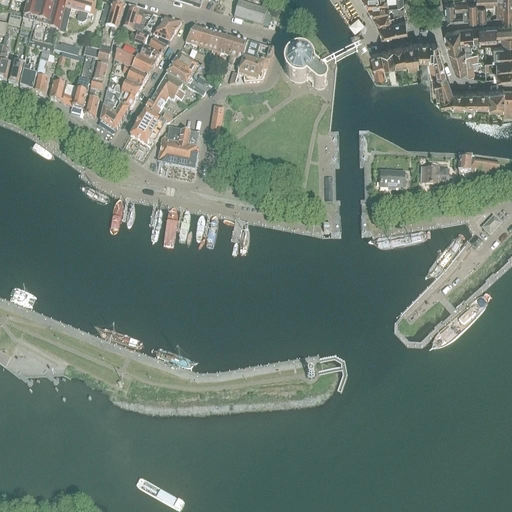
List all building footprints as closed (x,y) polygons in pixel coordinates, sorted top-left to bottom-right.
[(28,0),(21,31),(32,34),(29,49),(53,56),(59,33),(67,0),(28,0)] [(67,0),(59,33),(66,35),(71,12),(79,14),(78,20),(78,22),(79,24),(83,25),(85,24),(87,22),(88,16),(93,17),(97,0),(67,0)] [(172,0),(200,8),(202,0),(204,0),(218,4),(218,0),(172,0)] [(476,20),(476,3),(476,0),(474,0),(475,3),(467,3),(468,9),(468,20),(476,20)] [(263,27),(268,12),(239,3),(235,18),(263,27)] [(389,9),(387,5),(387,3),(367,6),(373,14),(389,10),(389,9)] [(464,21),(468,20),(468,9),(455,10),(444,3),(445,20),(448,22),(464,21)] [(494,7),(494,4),(476,3),(476,20),(478,20),(486,20),(486,7),(494,7)] [(511,15),(511,3),(497,4),(497,17),(502,17),(502,20),(511,15)] [(111,8),(106,27),(112,29),(110,38),(114,39),(123,7),(112,4),(111,8)] [(403,4),(390,5),(387,5),(389,9),(391,9),(391,14),(404,12),(403,4)] [(106,6),(100,26),(106,27),(111,8),(106,6)] [(124,27),(123,29),(141,35),(144,30),(135,26),(139,12),(129,9),(125,24),(124,27)] [(378,24),(390,22),(405,18),(405,14),(390,15),(389,10),(373,14),(378,24)] [(23,17),(11,14),(8,25),(20,28),(23,17)] [(408,31),(405,18),(390,22),(392,34),(408,31)] [(164,19),(159,27),(176,33),(182,24),(164,19)] [(392,34),(390,22),(378,24),(383,36),(392,34)] [(497,42),(501,42),(501,46),(511,45),(511,27),(511,25),(496,27),(497,37),(497,40),(497,42)] [(170,43),(176,33),(159,27),(153,36),(155,37),(170,43)] [(196,27),(186,44),(198,48),(205,30),(196,27)] [(496,27),(479,28),(479,41),(497,40),(497,37),(496,27)] [(460,30),(460,29),(444,32),(448,50),(448,51),(466,50),(466,52),(472,52),(471,45),(473,45),(473,41),(479,41),(479,28),(478,28),(479,28),(460,30)] [(205,30),(198,48),(208,51),(214,32),(205,30)] [(214,32),(208,51),(212,52),(212,55),(214,56),(213,59),(215,59),(223,35),(218,34),(214,32)] [(138,34),(134,44),(145,48),(145,47),(149,38),(142,35),(138,34)] [(223,35),(215,59),(220,61),(221,55),(230,58),(231,54),(232,51),(236,39),(223,35)] [(230,58),(228,65),(233,67),(235,59),(242,62),(248,43),(236,39),(232,51),(231,54),(230,58)] [(153,40),(149,48),(156,52),(162,55),(167,48),(153,40)] [(403,45),(408,66),(409,69),(419,67),(418,63),(418,42),(403,45)] [(430,63),(430,61),(430,43),(418,42),(418,63),(430,63)] [(243,62),(238,76),(239,76),(245,78),(244,81),(244,84),(263,83),(266,73),(265,73),(266,68),(267,68),(268,67),(270,61),(257,57),(260,47),(248,43),(242,62),(243,62)] [(430,61),(431,71),(430,71),(431,76),(434,76),(445,73),(438,45),(436,43),(430,43),(430,61)] [(397,68),(408,66),(403,45),(392,48),(397,66),(397,68)] [(511,58),(511,45),(501,46),(493,47),(494,59),(504,58),(504,59),(511,58)] [(125,46),(123,52),(127,53),(155,67),(162,55),(156,52),(148,48),(145,47),(145,48),(142,52),(138,52),(125,46)] [(4,48),(0,66),(0,82),(7,84),(11,65),(6,64),(9,49),(4,48)] [(84,57),(85,58),(95,61),(98,62),(108,64),(110,54),(99,51),(86,48),(84,57)] [(392,48),(381,51),(385,68),(397,66),(392,48)] [(270,49),(267,57),(271,58),(272,59),(276,51),(270,49)] [(117,50),(114,66),(116,67),(117,65),(119,67),(119,65),(126,67),(149,78),(155,67),(127,53),(123,52),(117,50)] [(193,60),(194,61),(196,57),(197,54),(192,51),(189,58),(193,60)] [(381,51),(371,54),(375,66),(372,67),(374,76),(375,79),(387,77),(385,68),(381,51)] [(37,76),(33,94),(46,98),(50,81),(44,79),(46,71),(44,71),(46,63),(48,64),(50,56),(42,54),(37,76)] [(180,54),(172,67),(190,78),(198,65),(180,54)] [(285,66),(285,69),(285,71),(286,74),(287,76),(288,78),(290,80),(293,82),(295,83),(297,83),(300,84),(302,83),(305,82),(306,81),(308,82),(313,87),(317,90),(318,90),(319,91),(320,91),(322,90),(323,90),(324,90),(325,89),(326,88),(327,87),(327,86),(327,84),(327,83),(327,82),(327,81),(326,79),(325,78),(322,76),(316,71),(314,69),(314,66),(313,64),(312,61),(311,59),(309,57),(306,56),(304,55),(301,54),(299,54),(297,54),(294,55),(292,56),(290,57),(288,59),(287,61),(286,64),(285,66)] [(467,70),(468,76),(467,78),(473,79),(474,75),(475,75),(474,66),(473,66),(473,63),(478,62),(478,54),(466,56),(466,55),(450,57),(456,71),(467,70)] [(202,66),(203,62),(204,61),(204,60),(196,57),(194,61),(202,66)] [(90,84),(95,61),(85,58),(77,90),(72,109),(83,112),(90,84)] [(492,58),(485,59),(485,64),(484,64),(485,71),(489,71),(489,64),(493,64),(493,63),(496,63),(497,69),(511,67),(511,58),(504,59),(496,60),(492,60),(492,58)] [(24,70),(25,63),(15,61),(9,85),(18,88),(22,70),(24,70)] [(108,64),(98,62),(93,82),(103,84),(107,67),(108,64)] [(210,73),(213,66),(203,62),(202,66),(201,68),(210,73)] [(24,68),(20,90),(33,94),(37,76),(30,74),(32,68),(29,67),(29,69),(24,68)] [(126,67),(123,73),(129,76),(127,81),(142,89),(149,78),(126,67)] [(167,76),(183,86),(187,89),(196,94),(203,98),(206,93),(192,85),(193,83),(191,82),(193,79),(190,78),(172,67),(167,76)] [(511,77),(511,67),(497,69),(496,69),(497,74),(494,75),(494,79),(497,78),(497,79),(511,77)] [(453,91),(445,73),(434,76),(435,83),(434,83),(437,100),(440,98),(441,98),(453,91)] [(233,74),(229,85),(236,85),(239,76),(238,76),(233,74)] [(149,105),(146,111),(157,117),(158,116),(169,99),(174,102),(176,99),(181,102),(185,95),(180,92),(183,86),(167,76),(157,92),(158,92),(150,105),(149,105)] [(110,82),(108,88),(122,94),(126,96),(135,100),(142,89),(127,81),(120,87),(110,82)] [(101,93),(103,84),(93,82),(91,91),(89,99),(84,115),(95,121),(100,102),(94,100),(96,92),(101,93)] [(63,105),(72,109),(77,90),(54,84),(50,100),(63,105)] [(489,111),(503,111),(505,90),(489,91),(489,109),(489,111)] [(511,90),(505,90),(503,111),(503,117),(511,117),(511,90)] [(104,108),(101,123),(116,134),(130,110),(122,107),(118,104),(117,104),(121,96),(108,91),(105,103),(104,109),(104,108)] [(454,104),(454,109),(465,110),(465,108),(465,93),(453,91),(441,98),(442,103),(454,104)] [(477,108),(489,109),(489,91),(477,92),(477,109),(477,108)] [(477,92),(465,93),(465,108),(477,109),(477,92)] [(121,96),(117,104),(118,104),(122,107),(130,110),(135,100),(126,96),(122,94),(121,96)] [(220,136),(224,110),(215,109),(210,134),(212,134),(212,137),(218,138),(218,135),(220,136)] [(145,113),(130,138),(131,138),(147,147),(149,143),(155,146),(167,126),(156,119),(145,113)] [(157,117),(156,119),(167,126),(170,123),(158,116),(157,117)] [(163,142),(158,163),(193,170),(197,149),(196,149),(198,142),(199,136),(170,130),(169,136),(166,135),(164,139),(163,142)] [(471,174),(471,170),(472,161),(472,155),(460,155),(459,160),(458,172),(471,174)] [(479,162),(480,159),(475,158),(474,161),(472,161),(471,170),(471,174),(475,174),(475,171),(498,175),(500,165),(479,162)] [(450,171),(426,170),(422,170),(421,185),(438,186),(438,185),(449,186),(449,182),(449,177),(450,171)] [(405,191),(405,175),(380,173),(380,189),(405,191)] [(490,237),(501,225),(494,217),(483,230),(490,237)] [(472,246),(477,250),(483,244),(478,240),(472,246)] [(308,371),(306,374),(306,378),(309,381),(313,380),(315,377),(315,373),(312,371),(308,371)]
